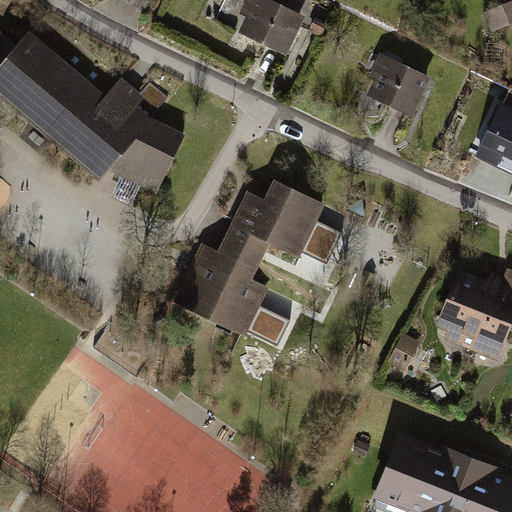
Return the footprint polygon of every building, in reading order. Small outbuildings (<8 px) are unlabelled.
[(228,0),(221,15),(292,52),(315,8),(300,0),(228,0)] [(497,25),(511,17),(511,0),(503,0),(489,7),(497,25)] [(335,19),(321,12),(316,23),(329,30),(335,19)] [(0,25),(0,107),(5,102),(100,183),(109,173),(157,193),(182,134),(148,120),(138,112),(148,100),(122,77),(105,96),(28,31),(19,42),(0,25)] [(374,91),(417,112),(438,69),(386,44),(374,68),(383,73),(374,91)] [(479,155),(511,170),(511,110),(502,106),(479,155)] [(270,194),(254,186),(223,250),(206,242),(177,302),(250,336),(273,287),(256,279),(275,238),(305,252),(331,199),(279,174),(270,194)] [(462,260),(441,313),(455,318),(448,335),(505,357),(511,338),(511,270),(498,265),(495,273),(462,260)] [(409,364),(425,335),(410,326),(394,355),(409,364)] [(511,511),(511,476),(507,474),(509,469),(448,446),(446,451),(395,431),(371,494),(414,511),(413,511),(511,511)]
